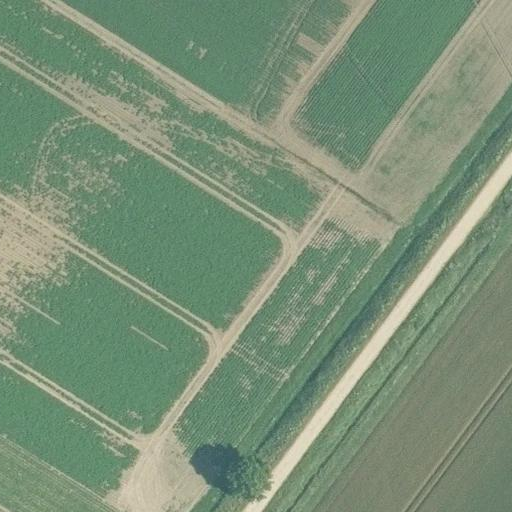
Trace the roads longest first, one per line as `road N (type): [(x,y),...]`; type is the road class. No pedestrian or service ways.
road 1 (unclassified): [(249,511),(511,163)]
road 2 (tertiary): [(209,511),(434,219),(464,161)]
road 3 (tertiary): [(511,23),(475,88),(464,161)]
